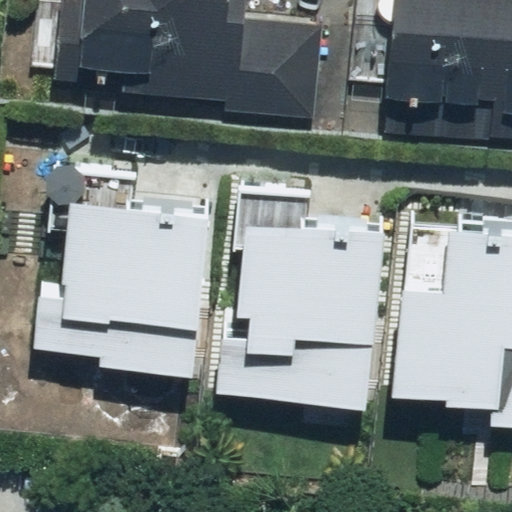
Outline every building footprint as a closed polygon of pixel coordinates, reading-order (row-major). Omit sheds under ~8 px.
[(236,80),(235,96),(327,103),(333,13),(268,9),(268,0),(71,0),(67,69),(236,80)] [(511,0),(402,0),(394,118),(511,125),(511,0)] [(230,189),(93,180),(88,259),(47,256),(43,327),(115,331),(114,343),(220,350),(230,189)] [(402,204),(269,197),(264,287),(271,288),(269,316),(235,314),(231,379),(391,388),(402,204)] [(502,379),(500,405),(511,405),(511,214),(417,208),(405,372),(502,379)]
